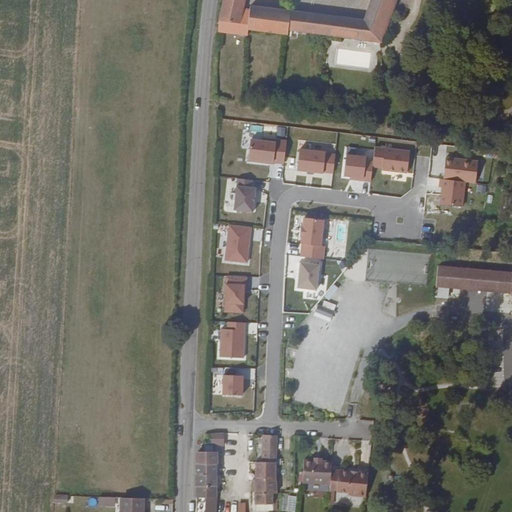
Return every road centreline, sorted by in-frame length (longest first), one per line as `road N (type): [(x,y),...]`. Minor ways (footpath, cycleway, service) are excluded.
road 1 (tertiary): [(212,0),(188,422)]
road 2 (residential): [(274,424),(282,203),(304,196),(408,205),(420,197),(425,158)]
